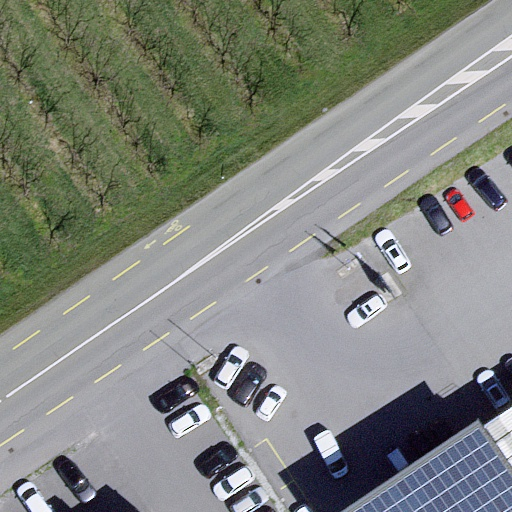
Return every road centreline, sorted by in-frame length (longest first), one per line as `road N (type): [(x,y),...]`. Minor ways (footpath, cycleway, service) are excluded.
road 1 (primary): [(511,8),(0,367)]
road 2 (primary): [(0,417),(511,68)]
road 3 (unknown): [(328,432),(402,394),(511,313)]
road 4 (unknown): [(112,340),(224,511)]
road 5 (unknown): [(213,271),(328,432)]
